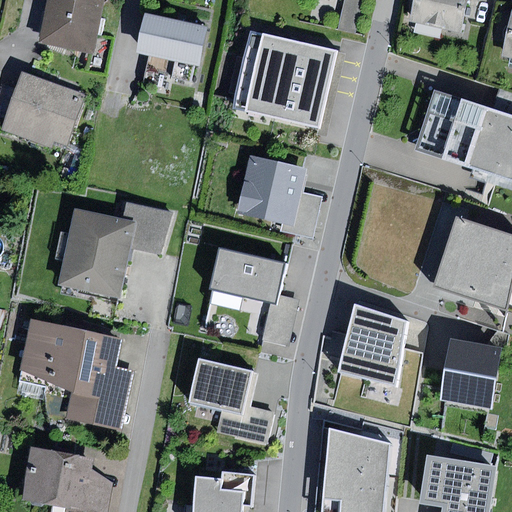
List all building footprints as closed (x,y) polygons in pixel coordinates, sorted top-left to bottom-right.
[(103,0),(48,0),(39,43),(92,53),(103,0)] [(363,0),(345,0),(339,30),(356,34),(363,0)] [(415,0),(411,22),(462,33),(469,0),(415,0)] [(207,28),(148,14),(139,54),(148,56),(199,67),(207,28)] [(336,52),(251,33),(234,109),(319,129),(336,52)] [(85,95),(23,73),(3,131),(52,148),(55,140),(67,145),(85,95)] [(511,116),(435,92),(416,151),(511,180),(511,116)] [(307,170),(251,157),(238,215),(295,227),(302,192),(307,170)] [(323,197),(302,192),(295,227),(292,235),(313,240),(323,197)] [(141,207),(138,223),(132,249),(163,257),(174,212),(141,207)] [(138,223),(77,209),(60,284),(121,297),(132,249),(138,223)] [(511,282),(511,234),(456,218),(435,288),(504,308),(511,282)] [(287,264),(221,249),(211,291),(270,304),(277,305),(279,296),(287,264)] [(299,300),(279,296),(277,305),(270,304),(262,341),(289,347),(299,300)] [(407,323),(356,306),(340,373),(397,387),(402,349),(407,323)] [(123,339),(31,319),(22,371),(73,392),(66,421),(122,432),(133,371),(118,367),(123,339)] [(498,330),(488,345),(502,348),(508,349),(511,333),(498,330)] [(488,345),(451,339),(441,401),(492,409),(502,348),(488,345)] [(258,374),(200,360),(190,402),(223,410),(217,434),(268,446),(276,413),(250,407),(258,374)] [(384,511),(390,445),(331,430),(324,511),(384,511)] [(55,451),(32,447),(22,502),(66,509),(65,511),(107,511),(112,483),(93,469),(95,459),(79,456),(65,460),(55,451)] [(490,511),(497,467),(429,457),(421,504),(445,508),(443,511),(490,511)] [(224,480),(197,478),(194,511),(242,511),(243,507),(252,507),(255,477),(224,474),(224,480)]
